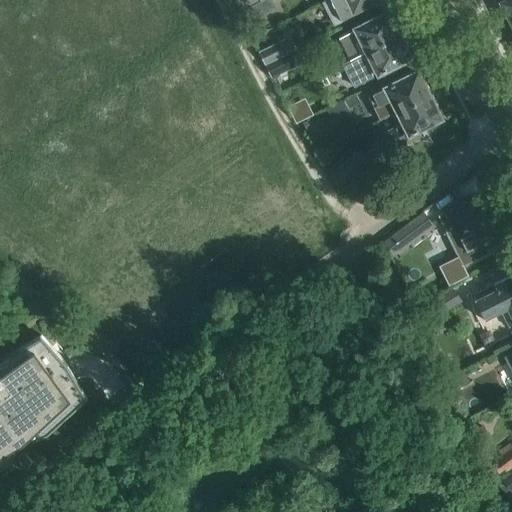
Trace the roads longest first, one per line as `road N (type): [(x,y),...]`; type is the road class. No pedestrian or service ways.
road 1 (residential): [(504,129),(0,496)]
road 2 (unknown): [(200,0),(338,250)]
road 3 (residential): [(495,111),(438,0)]
